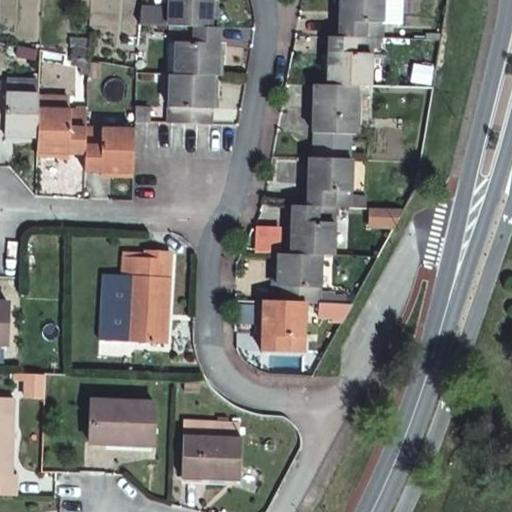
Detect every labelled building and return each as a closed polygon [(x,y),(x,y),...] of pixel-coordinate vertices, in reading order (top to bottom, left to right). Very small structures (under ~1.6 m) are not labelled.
[(168,0),(168,25),(176,26),(215,27),(217,5),(212,4),(212,0),(168,0)] [(372,39),(382,39),(383,0),(336,0),(336,13),(340,13),(339,38),(372,39)] [(217,77),(222,77),(223,56),(219,55),(220,27),(215,27),(176,26),(174,76),(217,77)] [(87,60),(87,39),(69,38),(69,50),(72,50),(72,57),(87,60)] [(356,89),(370,89),(372,49),(372,39),(339,38),(329,38),(328,62),(325,62),(324,87),(356,89)] [(382,49),(382,39),(372,39),(372,49),(382,49)] [(87,60),(72,57),(71,68),(87,68),(87,60)] [(168,124),(211,125),(212,100),(216,100),(217,77),(174,76),(170,76),(168,124)] [(7,80),(6,95),(39,96),(39,81),(7,80)] [(324,87),(311,86),(310,111),(314,111),(313,134),(316,134),(351,136),(355,136),(356,89),(324,87)] [(6,95),(0,94),(0,135),(14,136),(14,140),(38,140),(39,110),(39,96),(6,95)] [(67,97),(39,96),(39,110),(66,112),(67,97)] [(66,112),(39,110),(38,140),(37,155),(59,156),(60,153),(85,153),(85,129),(86,112),(66,112)] [(109,175),(131,175),(132,130),(85,129),(85,153),(85,170),(109,171),(109,175)] [(351,136),(316,134),(315,159),(350,160),(351,136)] [(348,196),(350,160),(315,159),(306,158),(304,182),(308,183),(307,206),(334,207),(348,208),(348,196)] [(348,208),(365,208),(365,197),(348,196),(348,208)] [(320,256),(333,257),(334,207),(307,206),(293,205),(292,231),(288,231),(287,255),(320,256)] [(402,210),(370,209),(369,228),(392,229),(402,210)] [(119,278),(99,279),(99,343),(165,344),(165,320),(161,320),(163,281),(167,282),(167,254),(139,252),(139,259),(119,258),(119,278)] [(305,305),(317,306),(320,256),(287,255),(274,254),(274,277),(278,278),(277,304),(305,305)] [(277,304),(259,303),(258,326),(263,326),(261,351),(303,353),(305,305),(277,304)] [(44,374),(25,374),(25,380),(25,398),(43,398),(44,374)] [(0,495),(19,496),(19,474),(13,474),(15,399),(0,398),(0,495)] [(153,402),(89,400),(89,444),(152,445),(153,402)] [(236,422),(180,421),(180,478),(239,479),(239,438),(236,438),(236,422)]
